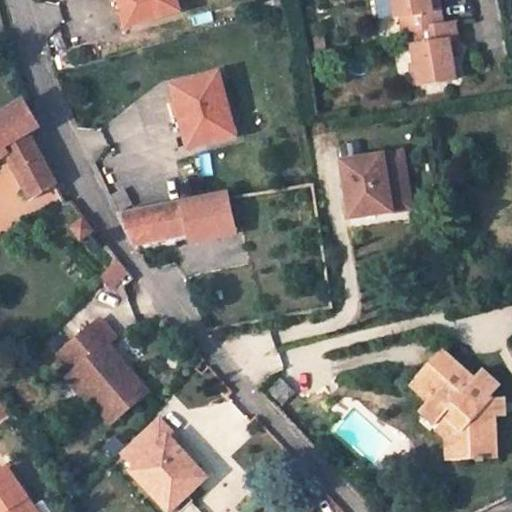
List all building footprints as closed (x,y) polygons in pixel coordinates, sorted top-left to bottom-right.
[(183,13),(178,0),(127,0),(131,10),(127,12),(132,29),(183,13)] [(396,0),(401,22),(407,21),(410,37),(422,35),(446,30),(443,14),(435,16),(432,0),(396,0)] [(443,14),(440,0),(432,0),(435,16),(443,14)] [(461,44),(458,28),(446,30),(422,35),(425,50),(416,52),(424,91),(460,84),(456,61),(453,46),(461,44)] [(456,61),(464,60),(461,44),(453,46),(456,61)] [(223,76),(175,87),(186,130),(188,129),(193,150),(238,139),(223,76)] [(26,103),(0,119),(0,160),(6,155),(27,190),(32,200),(55,186),(28,135),(42,127),(26,103)] [(411,191),(406,154),(344,164),(349,191),(354,190),(355,199),(350,199),(353,220),(395,214),(392,194),(411,191)] [(0,160),(20,194),(27,190),(6,155),(0,160)] [(234,235),(227,196),(183,204),(132,213),(129,206),(119,208),(136,244),(190,235),(191,243),(234,235)] [(85,219),(70,230),(79,243),(81,242),(97,262),(101,259),(109,268),(118,261),(85,219)] [(0,244),(8,238),(0,228),(0,244)] [(113,290),(128,274),(118,261),(101,281),(113,290)] [(116,340),(101,322),(60,357),(74,375),(75,376),(79,372),(90,385),(82,391),(84,393),(112,426),(148,395),(128,371),(123,376),(117,369),(118,360),(108,347),(116,340)] [(449,410),(452,414),(447,418),(462,434),(463,462),(496,460),(494,419),(504,418),(504,400),(493,400),(491,397),(499,387),(483,371),(474,380),(442,351),(416,379),(434,396),(427,403),(419,411),(433,425),(449,410)] [(128,371),(118,360),(117,369),(123,376),(128,371)] [(79,372),(75,376),(74,375),(67,381),(80,396),(84,393),(82,391),(90,385),(79,372)] [(409,387),(427,403),(434,396),(416,379),(409,387)] [(434,430),(445,442),(446,463),(463,462),(462,434),(447,418),(434,430)] [(153,488),(173,509),(201,484),(192,475),(198,470),(169,437),(163,443),(151,429),(123,454),(135,468),(132,471),(151,491),(153,488)] [(0,511),(37,511),(7,470),(0,474),(0,511)]
